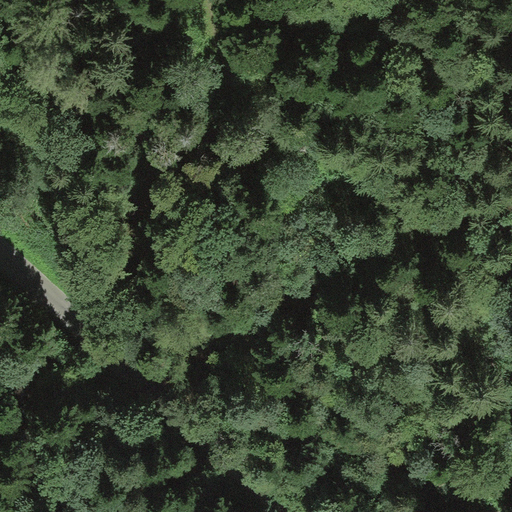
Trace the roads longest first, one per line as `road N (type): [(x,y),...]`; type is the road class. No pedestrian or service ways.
road 1 (track): [(511,415),(444,255),(379,185),(298,150),(253,117),(231,83),(210,0)]
road 2 (unclassified): [(0,250),(291,511)]
